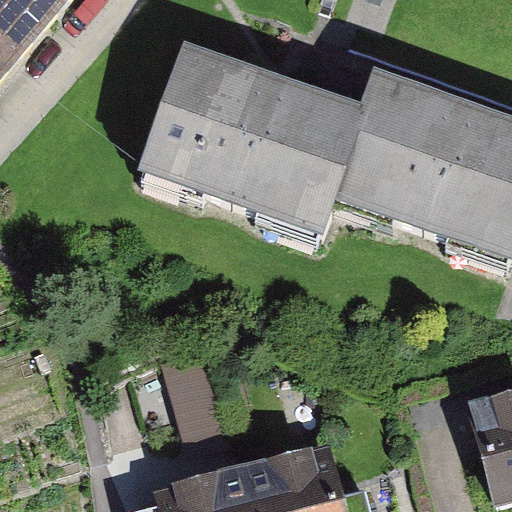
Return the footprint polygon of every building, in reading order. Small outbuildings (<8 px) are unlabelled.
[(0,0),(0,89),(74,0),(0,0)] [(132,193),(321,258),(332,224),(368,123),(180,58),(132,193)] [(332,224),(511,286),(511,141),(377,95),(368,123),(332,224)] [(132,383),(149,449),(216,432),(199,366),(132,383)] [(479,439),(500,511),(511,511),(511,415),(497,420),(501,432),(479,439)] [(311,469),(241,487),(248,511),(361,511),(356,493),(351,472),(314,482),(311,469)] [(248,511),(241,487),(188,502),(191,511),(248,511)]
